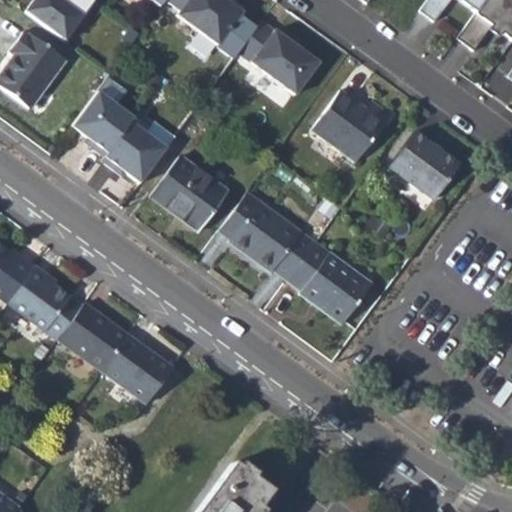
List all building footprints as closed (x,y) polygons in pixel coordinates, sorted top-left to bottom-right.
[(96,22),(77,7),(84,0),(32,0),(25,11),(79,50),(96,22)] [(171,13),(218,48),(241,16),(220,0),(164,0),(175,7),(171,13)] [(449,0),(460,0),(477,12),(485,0),(425,0),(418,10),(435,22),(449,0)] [(501,33),(511,41),(511,39),(511,0),(485,0),(477,12),(457,38),(475,51),(490,29),(499,36),(501,33)] [(317,63),(260,21),(236,53),(293,95),(317,63)] [(12,58),(0,74),(0,87),(28,108),(63,61),(29,36),(27,37),(22,33),(6,54),(12,58)] [(503,51),(511,57),(511,39),(511,41),(503,51)] [(134,115),(98,88),(72,123),(94,139),(92,144),(105,154),(131,119),(134,115)] [(338,91),(308,131),(353,163),(388,115),(369,101),(362,112),(351,104),(352,101),(338,91)] [(167,146),(131,119),(105,154),(102,158),(116,168),(119,164),(141,181),(167,146)] [(413,132),(386,168),(430,201),(457,164),(413,132)] [(173,217),(177,210),(200,227),(226,192),(178,157),(147,198),(173,217)] [(269,273),(271,270),(285,281),(312,243),(256,202),(244,194),(217,229),(229,239),(257,260),(255,262),(269,273)] [(173,217),(195,233),(200,227),(177,210),(173,217)] [(299,292),(297,294),(339,326),(369,285),(312,243),(285,281),(299,292)] [(0,299),(148,408),(174,373),(82,303),(79,307),(43,281),(46,277),(18,257),(15,260),(0,248),(0,299)] [(286,511),(290,507),(237,478),(210,511),(286,511)] [(0,511),(14,511),(16,509),(0,497),(0,511)]
